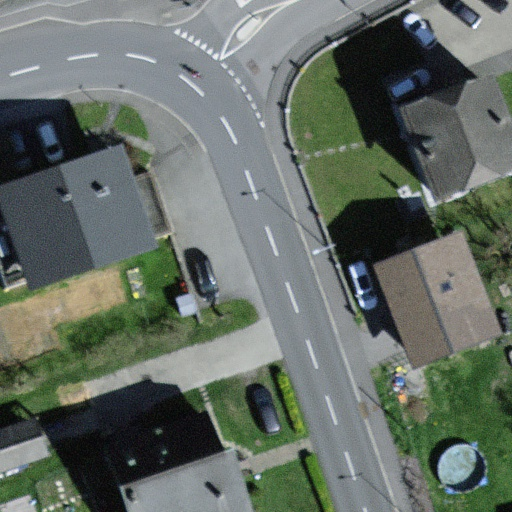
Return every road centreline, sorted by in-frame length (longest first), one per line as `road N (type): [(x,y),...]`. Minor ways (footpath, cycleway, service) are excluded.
road 1 (tertiary): [(191,84),(231,131),(366,511)]
road 2 (tertiary): [(0,80),(90,64),(156,69),(191,84)]
road 3 (residential): [(191,84),(246,28),(294,0)]
